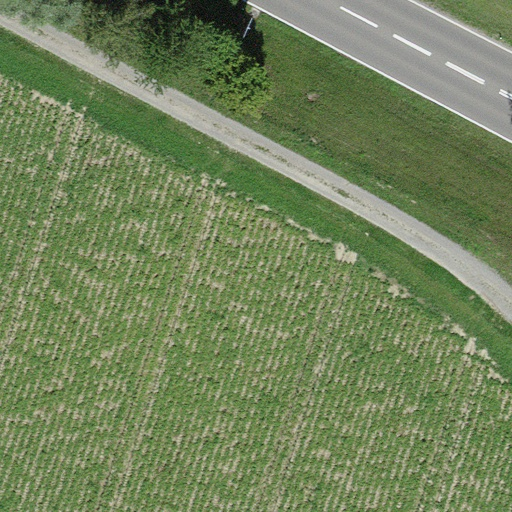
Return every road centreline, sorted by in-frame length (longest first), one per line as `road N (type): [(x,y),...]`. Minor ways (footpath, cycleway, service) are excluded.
road 1 (track): [(0,12),(409,228),(511,315)]
road 2 (primary): [(511,95),(328,0)]
